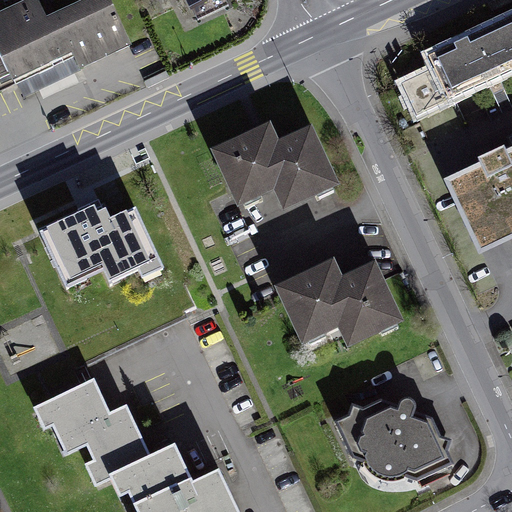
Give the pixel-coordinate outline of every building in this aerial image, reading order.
[(35,0),(0,15),(0,84),(17,76),(24,92),(129,45),(109,0),(99,0),(46,24),(36,0),(35,0)] [(183,0),(191,14),(220,0),(183,0)] [(511,88),(511,25),(438,60),(445,74),(410,90),(424,118),(457,103),(461,112),(511,88)] [(280,125),(215,152),(242,216),(289,196),(295,211),(341,191),(315,130),(287,142),(280,125)] [(511,153),(448,185),(481,251),(511,236),(511,153)] [(91,216),(41,242),(67,293),(88,283),(83,273),(104,263),(114,284),(135,273),(141,285),(166,273),(136,214),(99,232),(91,216)] [(337,266),(272,294),(299,358),(346,339),(352,353),(400,333),(373,270),(344,282),(337,266)] [(112,474),(144,460),(120,407),(102,414),(86,378),(27,405),(36,427),(49,421),(62,448),(79,440),(87,458),(78,462),(88,485),(112,474)] [(360,407),(339,426),(360,472),(379,480),(415,477),(452,457),(434,417),(399,406),(360,407)] [(243,511),(226,473),(195,487),(176,446),(144,460),(112,474),(121,493),(134,487),(145,511),(243,511)]
